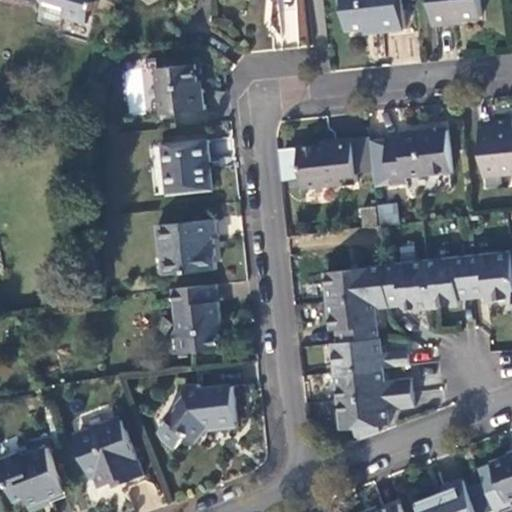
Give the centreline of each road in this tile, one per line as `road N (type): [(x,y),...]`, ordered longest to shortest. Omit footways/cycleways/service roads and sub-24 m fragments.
road 1 (residential): [(302,481),(258,98),(511,75)]
road 2 (residential): [(511,394),(302,481)]
